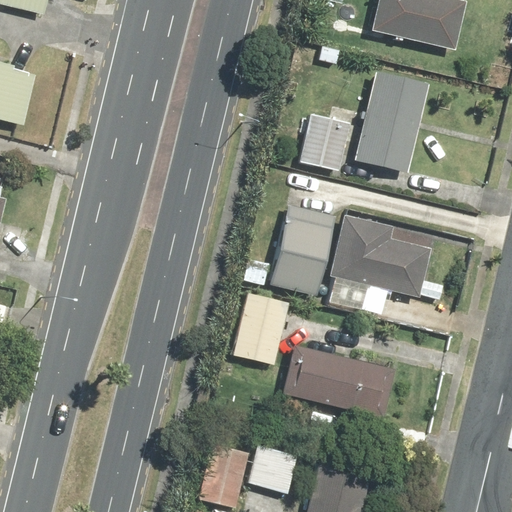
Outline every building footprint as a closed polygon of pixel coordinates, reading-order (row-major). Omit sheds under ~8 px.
[(0,0),(0,5),(42,16),(45,0),(0,0)] [(375,0),(368,32),(452,51),(463,1),(458,0),(375,0)] [(318,59),(334,63),(338,48),(296,38),(286,81),(312,87),(318,59)] [(0,121),(21,127),(33,77),(9,71),(10,67),(0,64),(0,121)] [(373,70),(351,159),(404,172),(426,83),(373,70)] [(347,124),(307,114),(295,161),(335,171),(347,124)] [(331,212),(284,202),(271,261),(244,256),(240,277),(313,293),(331,212)] [(341,215),(326,276),(415,297),(427,247),(386,238),(389,226),(341,215)] [(285,301),(245,291),(230,351),(270,361),(285,301)] [(290,344),(279,393),(379,417),(391,368),(290,344)] [(246,448),(208,441),(197,497),(234,505),(246,448)] [(299,454),(255,444),(247,480),(291,490),(299,454)] [(317,456),(302,511),(358,511),(369,469),(317,456)]
